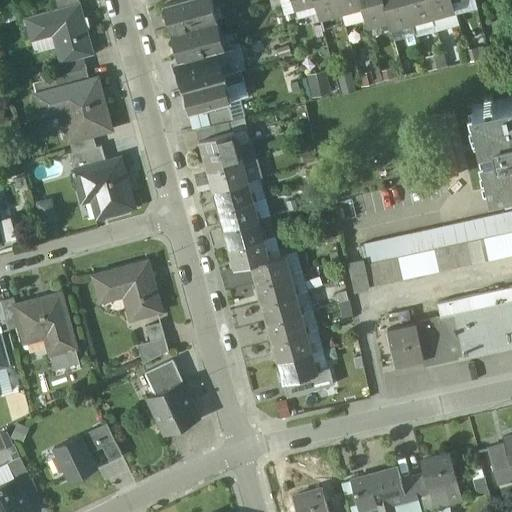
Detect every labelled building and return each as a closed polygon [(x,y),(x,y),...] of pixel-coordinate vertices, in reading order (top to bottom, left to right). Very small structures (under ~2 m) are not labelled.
[(79,0),(56,0),(59,9),(80,3),(79,0)] [(174,0),(168,2),(163,3),(171,32),(217,19),(212,0),(174,0)] [(292,0),(280,0),(284,15),(296,12),(295,7),(292,0)] [(341,11),(338,0),(315,0),(316,2),(319,13),(320,17),(341,11)] [(338,0),(341,11),(362,6),(363,6),(361,0),(338,0)] [(361,0),(363,6),(362,6),(366,19),(368,25),(389,19),(383,0),(361,0)] [(412,21),(406,0),(383,0),(389,19),(391,27),(412,21)] [(429,0),(406,0),(412,21),(433,15),(429,0)] [(429,0),(433,15),(455,10),(452,0),(429,0)] [(316,2),(295,7),(296,12),(298,19),(319,13),(316,2)] [(59,9),(26,18),(32,41),(53,35),(61,62),(84,56),(94,54),(80,3),(59,9)] [(362,6),(341,11),(345,25),(366,19),(362,6)] [(217,19),(171,32),(179,60),(217,49),(225,47),(217,19)] [(179,60),(175,61),(183,89),(225,77),(217,49),(179,60)] [(84,56),(61,62),(64,74),(87,68),(84,56)] [(87,68),(64,74),(56,76),(59,88),(90,80),(87,68)] [(225,77),(183,89),(189,112),(201,109),(202,114),(207,112),(230,107),(228,102),(232,101),(225,77)] [(59,88),(36,94),(41,116),(61,110),(69,140),(94,134),(112,129),(98,78),(90,80),(59,88)] [(511,97),(474,106),(493,186),(511,181),(511,97)] [(230,107),(207,112),(211,125),(230,121),(233,120),(230,107)] [(211,125),(197,128),(200,139),(232,130),(230,121),(211,125)] [(248,127),(234,131),(237,140),(242,160),(255,157),(256,156),(248,127)] [(232,130),(200,139),(203,150),(237,140),(234,131),(234,130),(232,130)] [(94,134),(69,140),(73,153),(97,146),(94,134)] [(237,140),(203,150),(208,170),(242,160),(237,140)] [(73,153),(69,154),(73,167),(104,159),(101,145),(97,146),(73,153)] [(255,157),(242,160),(247,180),(260,176),(255,157)] [(121,160),(75,173),(81,193),(91,190),(98,217),(134,208),(121,160)] [(242,160),(208,170),(214,189),(247,180),(242,160)] [(260,176),(247,180),(253,199),(265,195),(260,176)] [(247,180),(214,189),(219,208),(253,199),(247,180)] [(253,199),(219,208),(224,228),(258,219),(253,199)] [(511,209),(363,242),(368,263),(511,230),(511,209)] [(269,216),(258,219),(263,238),(275,235),(269,216)] [(258,219),(224,228),(229,247),(263,238),(258,219)] [(504,234),(492,236),(497,258),(508,255),(504,234)] [(492,236),(480,239),(485,260),(497,258),(492,236)] [(263,238),(229,247),(235,267),(252,262),(269,257),(263,238)] [(480,239),(468,241),(473,263),(485,260),(480,239)] [(468,241),(456,244),(461,265),(473,263),(468,241)] [(456,244),(444,247),(450,268),(461,265),(456,244)] [(444,247),(432,249),(437,270),(450,268),(444,247)] [(432,249),(421,252),(426,273),(437,270),(432,249)] [(296,250),(285,253),(290,273),(302,270),(296,250)] [(421,252),(398,257),(403,278),(426,273),(421,252)] [(269,257),(252,262),(257,282),(290,273),(285,253),(269,257)] [(398,257),(364,264),(369,285),(403,278),(398,257)] [(363,259),(350,263),(356,290),(369,287),(364,264),(363,259)] [(148,261),(93,276),(99,297),(123,290),(131,319),(162,311),(148,261)] [(302,270),(290,273),(296,292),(307,289),(302,270)] [(290,273),(257,282),(262,301),(296,292),(290,273)] [(511,285),(438,302),(440,316),(449,314),(482,306),(511,299),(511,285)] [(307,289),(296,292),(301,312),(312,309),(307,289)] [(296,292),(262,301),(267,321),(301,312),(296,292)] [(16,305),(15,306),(20,327),(25,343),(46,337),(50,354),(74,348),(75,348),(60,293),(16,305)] [(14,298),(2,301),(10,330),(20,327),(15,306),(16,305),(14,298)] [(511,299),(482,306),(490,344),(511,339),(511,299)] [(2,301),(0,301),(0,332),(10,330),(2,301)] [(490,344),(482,306),(449,314),(458,351),(490,344)] [(312,309),(301,312),(306,331),(317,328),(312,309)] [(301,312),(267,321),(273,340),(306,331),(301,312)] [(440,316),(415,321),(416,323),(423,358),(423,360),(458,352),(458,351),(449,314),(440,316)] [(416,323),(387,329),(395,364),(423,358),(416,323)] [(317,328),(306,331),(311,351),(323,348),(317,328)] [(306,331),(273,340),(278,360),(311,351),(306,331)] [(165,337),(138,345),(142,363),(168,351),(165,337)] [(74,348),(50,354),(56,377),(80,370),(74,348)] [(323,348),(311,351),(317,371),(328,368),(323,348)] [(311,351),(278,360),(283,380),(307,373),(317,371),(311,351)] [(173,359),(145,372),(151,385),(179,371),(173,359)] [(317,371),(307,373),(312,389),(333,383),(329,367),(328,368),(317,371)] [(201,418),(179,371),(151,385),(155,393),(148,397),(166,435),(201,418)] [(307,373),(283,380),(288,396),(312,389),(307,373)] [(106,424),(95,429),(101,441),(100,441),(110,461),(122,456),(106,424)] [(95,429),(80,436),(86,448),(100,441),(101,441),(95,429)] [(8,430),(0,433),(0,446),(0,448),(13,443),(8,430)] [(86,448),(80,436),(55,449),(71,481),(96,469),(86,448)] [(511,436),(502,439),(504,444),(511,471),(511,436)] [(511,471),(504,444),(487,449),(497,484),(511,480),(511,471)] [(458,486),(449,454),(421,462),(424,474),(412,478),(418,497),(445,490),(458,486)] [(31,479),(20,456),(7,463),(14,477),(15,477),(19,485),(31,479)] [(397,469),(368,477),(377,509),(390,505),(418,497),(412,478),(400,481),(397,469)] [(19,485),(15,477),(14,477),(0,484),(0,511),(31,511),(32,511),(19,485)] [(377,509),(368,477),(349,482),(357,511),(395,511),(391,511),(390,505),(377,509)] [(458,486),(445,490),(448,503),(462,499),(458,486)] [(329,511),(323,489),(294,498),(297,510),(288,511),(329,511)]
